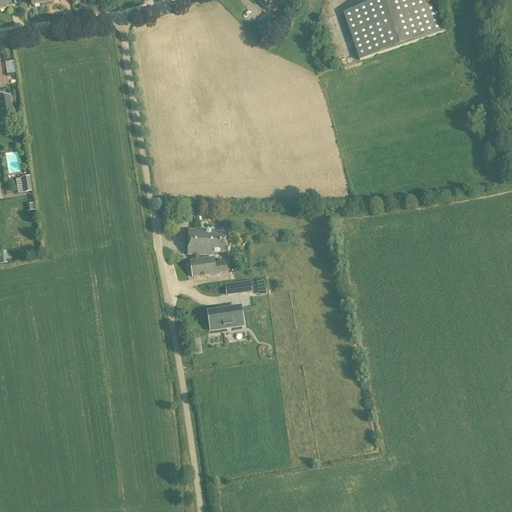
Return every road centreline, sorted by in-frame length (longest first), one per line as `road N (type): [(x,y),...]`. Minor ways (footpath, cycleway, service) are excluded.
road 1 (unclassified): [(201,511),(131,81)]
road 2 (residential): [(0,37),(120,18)]
